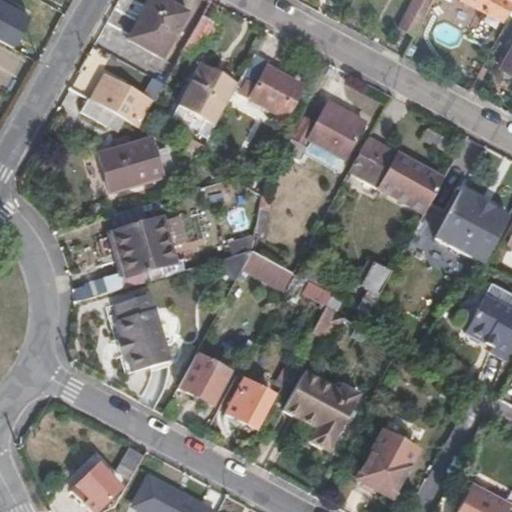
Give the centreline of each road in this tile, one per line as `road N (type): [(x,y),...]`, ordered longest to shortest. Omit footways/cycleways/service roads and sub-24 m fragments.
road 1 (residential): [(31,367),(294,511)]
road 2 (residential): [(246,0),(511,140)]
road 3 (residential): [(0,176),(101,0)]
road 4 (residential): [(420,511),(480,404),(511,421)]
road 5 (residential): [(31,367),(39,292),(24,255),(0,227)]
